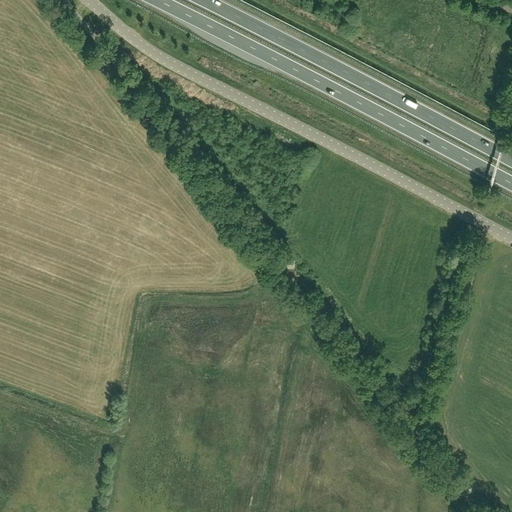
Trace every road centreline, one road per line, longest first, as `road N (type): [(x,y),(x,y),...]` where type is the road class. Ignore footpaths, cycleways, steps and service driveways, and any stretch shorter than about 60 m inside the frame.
road 1 (unclassified): [(511,239),(154,54),(88,0)]
road 2 (trunk): [(156,0),(511,184)]
road 3 (trunk): [(511,160),(201,0)]
